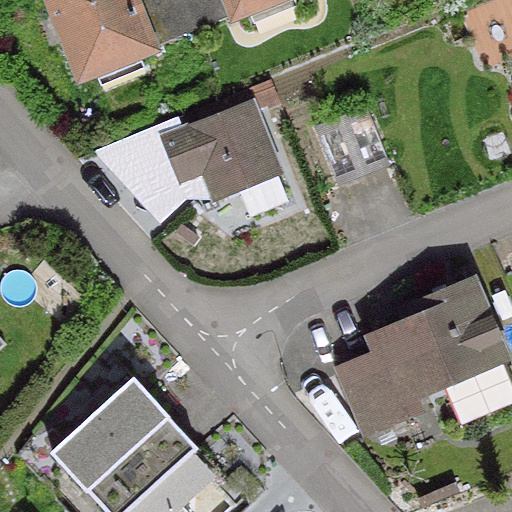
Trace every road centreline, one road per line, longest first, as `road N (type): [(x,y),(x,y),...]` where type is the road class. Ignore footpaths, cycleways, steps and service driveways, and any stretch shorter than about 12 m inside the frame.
road 1 (residential): [(511,208),(292,294),(214,349)]
road 2 (residential): [(0,112),(214,349)]
road 3 (residential): [(214,349),(376,511)]
